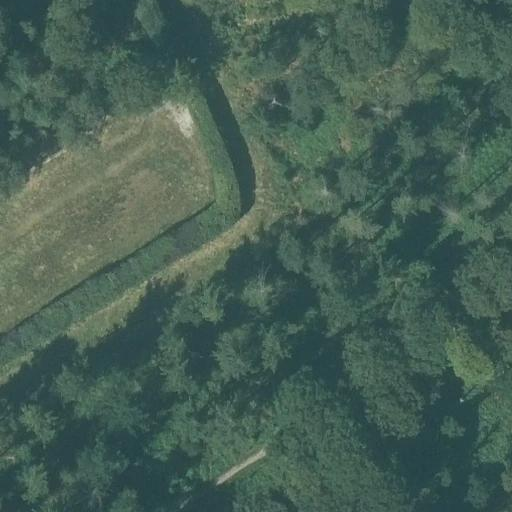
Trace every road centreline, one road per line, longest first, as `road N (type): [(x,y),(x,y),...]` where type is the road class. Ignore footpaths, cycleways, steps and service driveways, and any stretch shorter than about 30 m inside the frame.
road 1 (track): [(111,511),(511,284)]
road 2 (track): [(406,0),(511,68)]
